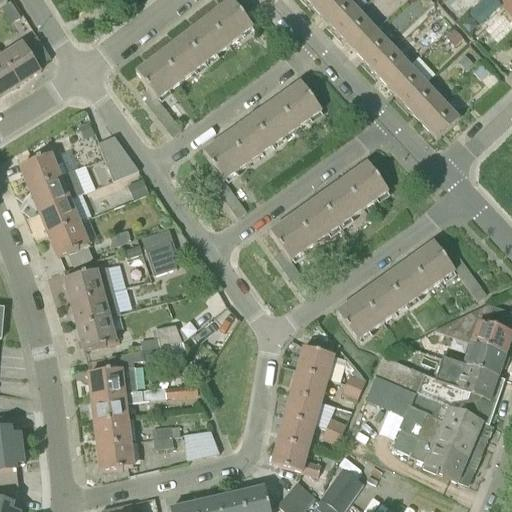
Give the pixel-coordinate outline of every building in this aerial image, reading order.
[(321,18),(340,0),(305,0),(305,1),(321,18)] [(338,36),(359,16),(343,0),(340,0),(321,18),(338,36)] [(184,38),(206,67),(253,31),(231,2),(184,38)] [(11,26),(20,21),(11,6),(2,11),(11,26)] [(354,54),(376,34),(359,16),(338,36),(354,54)] [(477,28),(470,20),(462,28),(469,35),(477,28)] [(446,39),(455,49),(462,41),(454,32),(446,39)] [(371,71),(392,51),(376,34),(354,54),(371,71)] [(206,67),(184,38),(136,75),(149,93),(157,104),(206,67)] [(3,60),(21,87),(41,74),(24,47),(3,60)] [(387,89),(409,69),(392,51),(371,71),(387,89)] [(0,99),(21,87),(3,60),(0,55),(0,99)] [(471,65),(464,57),(457,63),(465,71),(471,65)] [(404,107),(425,87),(409,69),(387,89),(404,107)] [(498,82),(489,73),(481,81),(489,90),(498,82)] [(252,121),(273,149),(322,114),(301,85),(252,121)] [(420,124),(442,104),(425,87),(404,107),(420,124)] [(180,134),(157,104),(149,93),(141,99),(173,140),(180,134)] [(459,123),(442,104),(420,124),(438,143),(459,123)] [(273,149),(252,121),(203,156),(216,174),(224,184),(273,149)] [(94,137),(88,125),(78,129),(83,142),(94,137)] [(113,185),(138,174),(114,140),(98,146),(113,185)] [(21,170),(31,194),(60,181),(50,158),(21,170)] [(318,202),(338,231),(389,194),(368,166),(318,202)] [(224,184),(216,174),(208,180),(239,222),(247,216),(224,184)] [(75,175),(60,181),(31,194),(39,215),(69,203),(84,197),(75,175)] [(142,182),(127,188),(133,203),(148,197),(142,182)] [(338,231),(318,202),(270,236),(283,254),(291,265),(338,231)] [(69,203),(39,215),(49,238),(78,225),(69,203)] [(172,228),(169,219),(164,218),(160,221),(160,226),(163,230),(168,231),(172,228)] [(78,225),(49,238),(58,261),(88,249),(78,225)] [(112,249),(130,243),(127,234),(110,239),(112,249)] [(153,279),(176,271),(172,261),(175,259),(174,257),(170,245),(144,254),(153,279)] [(385,281),(406,309),(455,274),(447,263),(434,245),(385,281)] [(139,247),(124,253),(126,261),(142,256),(139,247)] [(291,265),(283,254),(275,260),(305,302),(314,296),(291,265)] [(447,263),(455,274),(478,305),(486,299),(455,257),(447,263)] [(65,283),(72,308),(114,296),(108,271),(94,275),(85,277),(83,269),(63,275),(65,283)] [(406,309),(385,281),(336,316),(357,345),(406,309)] [(114,296),(72,308),(78,330),(110,322),(120,319),(114,296)] [(511,316),(494,310),(443,332),(442,337),(471,347),(506,359),(511,341),(511,316)] [(110,322),(78,330),(85,354),(116,345),(110,322)] [(141,354),(169,348),(182,346),(175,329),(155,333),(157,340),(140,344),(141,354)] [(89,377),(92,401),(137,395),(133,365),(162,361),(161,358),(184,353),(182,346),(141,354),(109,359),(111,374),(89,377)] [(506,359),(471,347),(464,369),(498,382),(502,371),(506,373),(510,362),(506,360),(506,359)] [(303,351),(297,375),(328,384),(334,360),(303,351)] [(345,388),(361,395),(365,384),(346,359),(339,365),(350,377),(345,388)] [(502,383),(498,382),(464,369),(438,360),(431,381),(381,360),(373,379),(415,396),(487,427),(502,383)] [(139,389),(149,388),(148,370),(137,371),(139,389)] [(328,384),(297,375),(290,398),(321,407),(328,384)] [(198,398),(197,388),(146,394),(147,405),(198,398)] [(357,405),(361,395),(345,388),(342,398),(357,405)] [(125,408),(142,405),(140,395),(137,395),(92,401),(95,426),(127,422),(125,408)] [(487,427),(415,396),(409,410),(428,418),(418,440),(472,465),(478,453),(472,451),(477,440),(482,442),(487,427)] [(321,407),(290,398),(284,421),(315,430),(321,407)] [(315,430),(284,421),(278,444),(309,453),(315,430)] [(326,433),(341,439),(346,428),(331,421),(326,433)] [(127,422),(95,426),(98,450),(130,446),(127,422)] [(11,430),(0,431),(0,454),(22,452),(20,436),(11,437),(11,430)] [(153,443),(172,440),(179,439),(178,430),(152,433),(153,443)] [(337,449),(341,439),(326,433),(321,443),(337,449)] [(472,465),(418,440),(401,433),(392,452),(426,467),(424,472),(457,486),(458,485),(464,488),(473,466),(472,465)] [(188,465),(219,458),(211,435),(183,442),(188,465)] [(172,440),(153,443),(154,453),(173,450),(172,440)] [(309,453),(278,444),(271,468),(319,481),(322,471),(305,466),(309,453)] [(130,446),(98,450),(101,475),(133,471),(130,446)] [(24,467),(22,452),(0,454),(0,489),(18,491),(16,475),(15,468),(24,467)] [(320,503),(332,511),(346,511),(363,488),(342,473),(320,503)] [(281,511),(313,511),(318,505),(297,487),(278,508),(281,511)] [(241,496),(244,511),(269,511),(265,491),(241,496)] [(217,502),(219,511),(244,511),(241,496),(217,502)] [(12,511),(14,506),(0,502),(0,511),(12,511)] [(194,507),(195,511),(219,511),(217,502),(194,507)]
